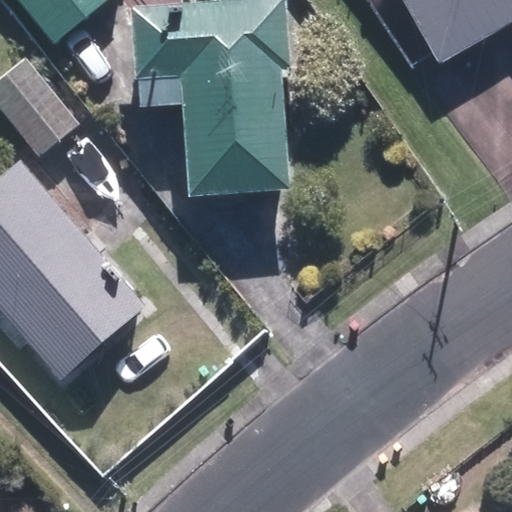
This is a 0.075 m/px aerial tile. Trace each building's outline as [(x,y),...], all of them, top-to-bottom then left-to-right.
[(34,0),(63,39),(117,0),(34,0)] [(286,0),(194,0),(133,5),(138,75),(182,71),(192,192),(288,185),(280,65),(291,64),(286,0)] [(511,0),(388,0),(428,72),(506,29),(511,40),(511,0)] [(0,89),(0,93),(51,156),(90,124),(38,59),(0,89)] [(0,191),(0,286),(75,375),(159,304),(36,162),(0,191)]
